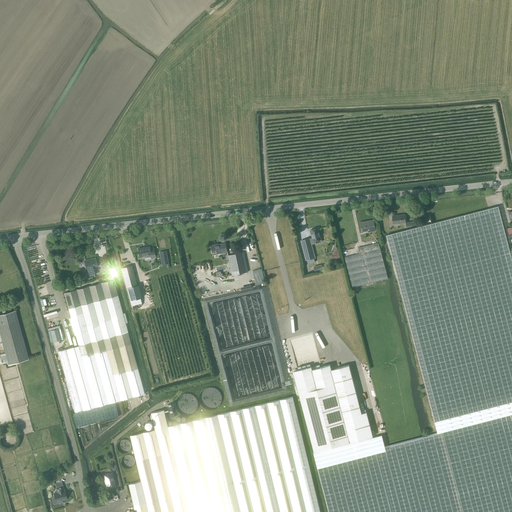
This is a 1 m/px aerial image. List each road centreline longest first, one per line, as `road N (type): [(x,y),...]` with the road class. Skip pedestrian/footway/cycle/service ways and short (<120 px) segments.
road 1 (tertiary): [(13,235),(511,182)]
road 2 (unclassified): [(90,511),(13,235)]
